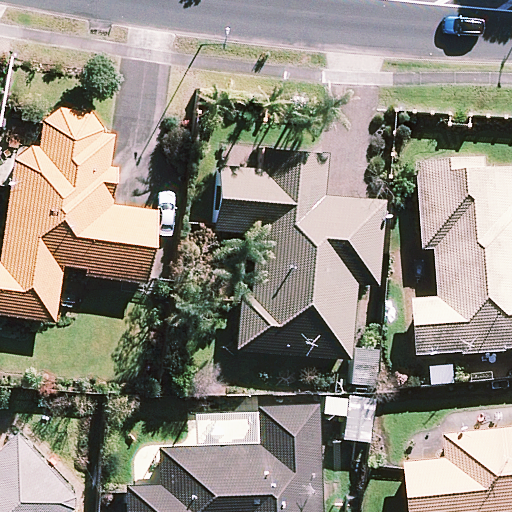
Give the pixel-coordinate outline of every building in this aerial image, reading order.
[(36,150),(20,164),(7,267),(0,266),(0,268),(0,318),(60,327),(68,269),(89,272),(88,279),(151,287),(161,214),(117,208),(122,171),(114,170),(118,139),(108,138),(109,135),(94,116),(66,112),(47,127),(44,151),(36,150)] [(333,158),(270,152),(268,173),(222,169),(216,232),(262,236),(256,301),(246,300),(240,354),(353,364),(360,287),(382,289),(390,204),(329,199),(333,158)] [(422,306),(426,361),(470,358),(470,362),(511,358),(511,174),(495,176),(494,163),(425,168),(431,257),(443,256),(447,304),(422,306)] [(370,394),(345,392),(341,438),(366,440),(370,394)] [(327,511),(323,409),(265,411),(266,447),(163,451),(164,488),(131,489),(131,511),(327,511)] [(511,511),(511,434),(452,440),(455,464),(413,468),(418,511),(511,511)] [(78,511),(79,499),(22,437),(1,456),(0,455),(0,511),(78,511)]
